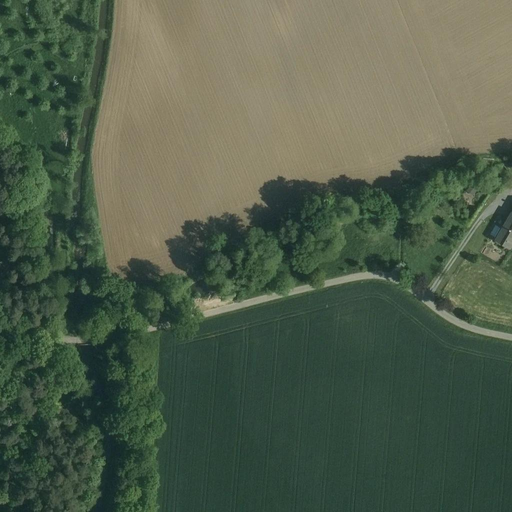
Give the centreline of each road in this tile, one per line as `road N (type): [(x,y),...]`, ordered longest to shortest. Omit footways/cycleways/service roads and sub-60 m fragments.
road 1 (unclassified): [(511,337),(463,325),(398,280),(363,275),(135,333),(77,340)]
road 2 (track): [(33,336),(41,403),(7,511)]
road 3 (track): [(99,339),(119,446),(106,511)]
road 4 (track): [(68,340),(67,212)]
